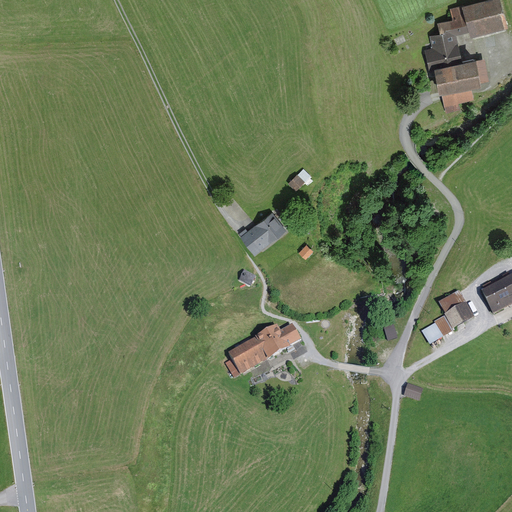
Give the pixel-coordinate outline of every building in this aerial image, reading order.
[(509,28),(500,0),(485,0),(450,9),(453,20),(437,23),(440,34),(430,36),(432,48),(425,50),(430,73),(435,72),(439,94),(441,93),(471,88),(481,86),(481,83),(477,60),(476,58),(462,62),(457,35),(469,32),(471,38),(509,28)] [(485,59),(477,60),(481,83),(489,81),(485,59)] [(471,88),(441,93),(446,114),(461,110),(459,103),(474,99),(471,88)] [(298,175),(297,174),(288,184),(296,191),(311,176),(304,169),(298,175)] [(240,237),(255,255),(287,230),(272,212),(240,237)] [(313,251),(306,245),(299,253),(306,260),(313,251)] [(238,280),(250,287),(256,277),(244,270),(238,280)] [(482,294),(493,317),(511,307),(511,278),(511,279),(509,275),(483,288),(485,292),(482,294)] [(439,304),(446,316),(466,304),(459,292),(439,304)] [(475,319),(466,304),(446,316),(445,317),(453,331),(475,319)] [(225,364),(234,378),(240,375),(267,360),(269,362),(291,350),(290,348),(301,341),(292,325),(281,332),(277,326),(228,354),(231,360),(225,364)] [(435,325),(422,333),(430,347),(444,339),(435,325)] [(408,385),(404,397),(420,403),(424,390),(408,385)]
